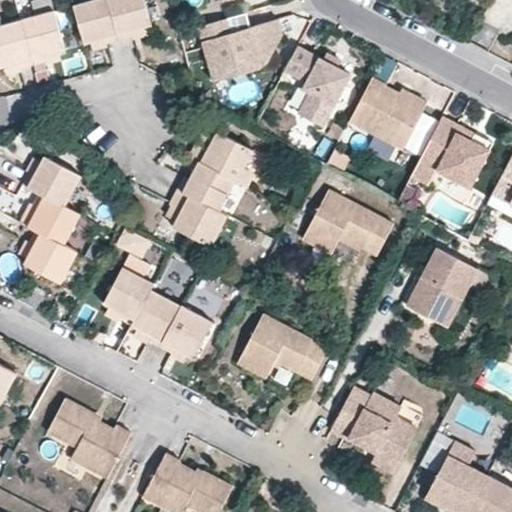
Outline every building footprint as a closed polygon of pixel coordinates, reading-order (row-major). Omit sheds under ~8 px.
[(115,34),(120,33),(111,0),(85,0),(76,3),(88,49),(116,40),(115,34)] [(147,0),(111,0),(120,33),(122,38),(151,31),(149,25),(154,23),(147,0)] [(56,8),(23,17),(36,62),(64,55),(62,48),(68,46),(56,8)] [(227,79),(236,57),(245,54),(263,69),(269,65),(285,33),(280,19),(263,24),(259,32),(252,27),(248,12),(201,25),(216,81),(227,79)] [(9,69),(36,62),(23,17),(0,23),(0,64),(7,62),(9,69)] [(285,72),(308,85),(311,93),(300,116),(324,128),(351,76),(298,48),(285,72)] [(400,148),(423,106),(385,86),(386,85),(374,77),(350,122),(373,135),(400,148)] [(489,150),(471,141),(475,134),(442,117),(419,161),(436,170),(469,188),(489,150)] [(250,170),(259,152),(216,129),(213,133),(208,132),(194,156),(236,179),(245,184),(251,182),(253,179),(252,174),(250,170)] [(493,143),(475,134),(471,141),(489,150),(493,143)] [(66,204),(83,174),(46,155),(43,160),(38,158),(24,182),(41,190),(66,204)] [(194,156),(178,187),(219,209),(236,179),(194,156)] [(511,156),(492,194),(511,205),(511,156)] [(428,186),(436,170),(419,161),(411,177),(428,186)] [(410,199),(414,190),(406,186),(397,203),(415,212),(420,204),(410,199)] [(175,219),(172,224),(212,245),(229,214),(219,209),(178,187),(171,202),(176,205),(170,217),(175,219)] [(66,204),(41,190),(24,221),(31,225),(38,229),(66,243),(83,213),(66,204)] [(331,256),(341,240),(361,251),(376,258),(394,225),(329,192),(303,242),(331,256)] [(511,205),(492,194),(487,205),(511,218),(511,205)] [(80,252),(66,243),(38,229),(25,255),(30,257),(26,263),(64,282),(80,252)] [(478,270),(437,249),(408,307),(447,328),(478,270)] [(109,310),(133,323),(151,288),(154,281),(123,266),(105,302),(111,306),(109,310)] [(137,332),(161,344),(182,304),(151,288),(133,323),(134,323),(140,326),(137,332)] [(189,353),(195,356),(213,320),(183,303),(182,304),(161,344),(186,357),(189,353)] [(239,364),(266,378),(276,359),(298,371),(312,379),(329,348),(265,315),(239,364)] [(0,401),(3,403),(18,372),(0,361),(0,401)] [(354,386),(350,394),(369,403),(373,395),(354,386)] [(375,393),(373,395),(369,403),(350,394),(331,431),(350,442),(352,439),(375,452),(377,448),(399,460),(416,426),(397,416),(403,406),(375,393)] [(67,396),(50,428),(79,444),(73,456),(109,476),(132,432),(133,431),(117,422),(115,426),(94,415),(97,410),(67,396)] [(416,426),(423,413),(404,403),(403,406),(397,416),(416,426)] [(455,440),(428,490),(454,505),(451,511),(452,511),(468,511),(488,474),(469,463),(475,450),(455,440)] [(375,452),(372,459),(393,470),(399,460),(377,448),(375,452)] [(171,511),(181,511),(185,505),(198,511),(220,511),(234,487),(205,471),(202,476),(178,464),(181,458),(167,451),(143,496),(171,511)] [(511,511),(511,486),(488,474),(468,511),(511,511)] [(428,490),(424,497),(451,511),(454,505),(428,490)]
